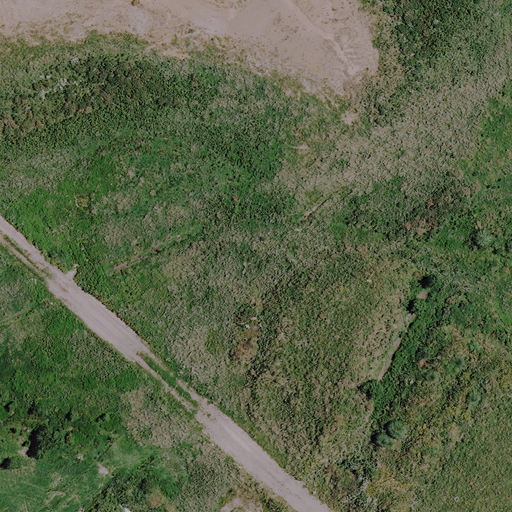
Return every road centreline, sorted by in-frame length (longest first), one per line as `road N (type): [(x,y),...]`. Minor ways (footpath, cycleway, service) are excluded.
road 1 (unknown): [(53,0),(303,367),(501,508)]
road 2 (unknown): [(303,367),(251,501),(0,346)]
